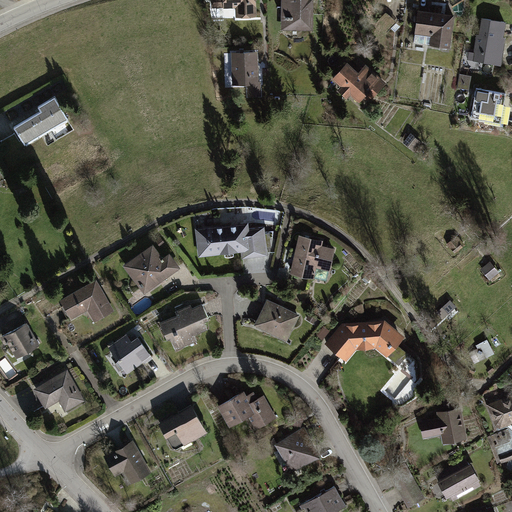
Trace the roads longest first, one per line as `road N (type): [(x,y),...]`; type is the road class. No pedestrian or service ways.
road 1 (track): [(0,311),(172,212),(224,200),(270,201),(358,246),(478,385),(511,359)]
road 2 (residential): [(49,458),(201,369),(274,369),(327,411),(379,511)]
